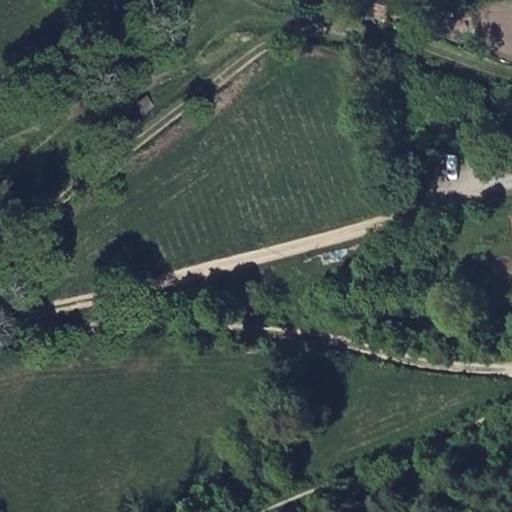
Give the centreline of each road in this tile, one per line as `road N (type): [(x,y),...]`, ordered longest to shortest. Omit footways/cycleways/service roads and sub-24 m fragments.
road 1 (track): [(511,76),(329,25),(280,31),(0,253)]
road 2 (track): [(0,323),(511,180)]
road 3 (unclassified): [(511,371),(193,324),(0,339)]
road 4 (track): [(275,511),(401,466),(511,391)]
